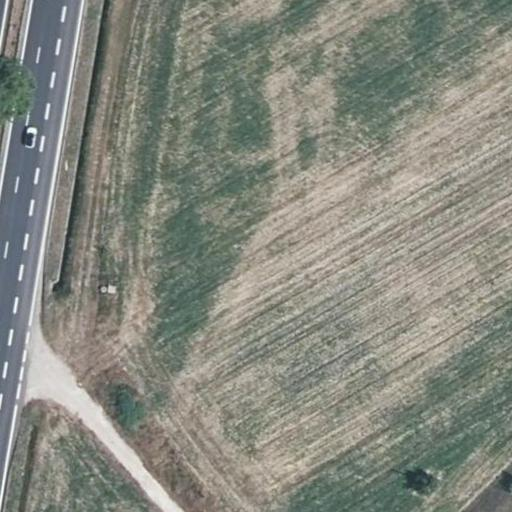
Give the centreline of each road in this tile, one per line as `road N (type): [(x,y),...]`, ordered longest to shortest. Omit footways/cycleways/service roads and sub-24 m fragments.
road 1 (primary): [(0,288),(47,0)]
road 2 (track): [(0,361),(43,375),(83,406),(178,511)]
